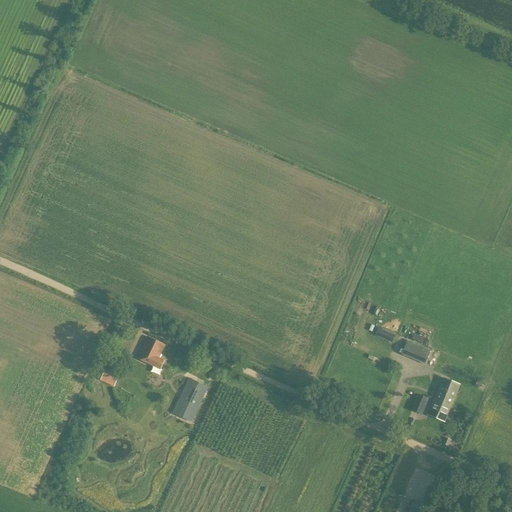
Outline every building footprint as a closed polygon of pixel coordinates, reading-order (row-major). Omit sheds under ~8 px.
[(395,336),(378,328),(374,336),(392,343),(395,336)] [(160,370),(164,361),(158,358),(165,345),(148,337),(138,359),(160,370)] [(430,350),(415,344),(409,358),(424,364),(430,350)] [(99,381),(114,385),(116,377),(101,373),(99,381)] [(192,423),(208,388),(189,379),(173,414),(192,423)] [(460,386),(443,379),(428,415),(444,422),(460,386)] [(421,415),(428,399),(418,394),(411,411),(421,415)] [(429,511),(431,509),(414,501),(408,511),(429,511)]
